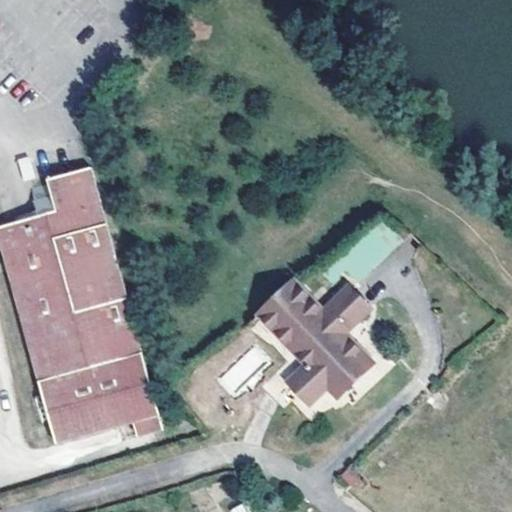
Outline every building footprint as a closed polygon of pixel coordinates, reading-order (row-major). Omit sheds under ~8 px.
[(128,423),(153,416),(85,175),(37,189),(44,214),(17,223),(0,227),(0,263),(49,444),(128,423)] [(333,265),(355,287),(402,240),(380,218),(333,265)] [(338,398),(374,365),(344,333),(370,309),(351,289),(325,312),(297,281),(261,314),(310,366),(291,383),(310,404),(328,387),(338,398)] [(231,394),(267,359),(254,345),(217,380),(231,394)] [(153,416),(128,423),(145,436),(171,429),(153,416)] [(229,509),(230,511),(248,511),(244,502),(229,509)]
